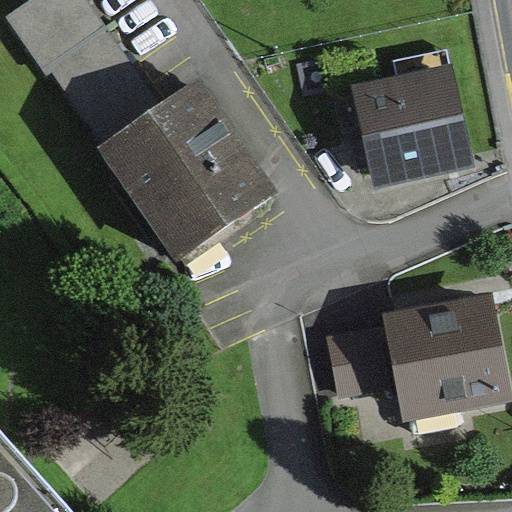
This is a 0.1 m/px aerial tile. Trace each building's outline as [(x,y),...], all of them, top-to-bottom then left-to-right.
[(144,101),(77,0),(30,0),(14,11),(93,134),(144,101)] [(448,70),(349,93),(371,187),(470,164),(448,70)] [(196,90),(87,161),(156,268),(266,198),(196,90)] [(377,331),(326,339),(337,401),(387,391),(396,428),(508,408),(489,298),(376,321),(377,331)] [(0,511),(46,511),(0,460),(0,511)]
